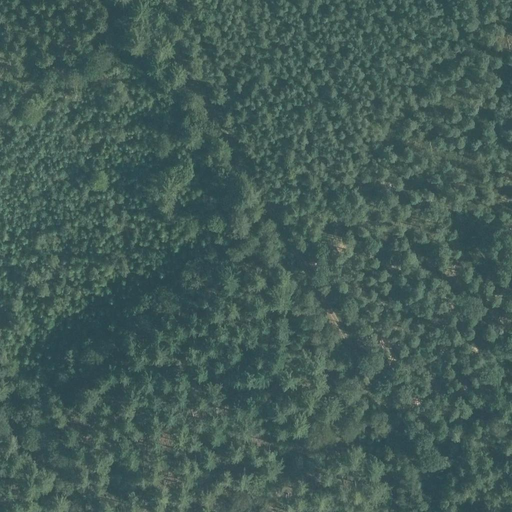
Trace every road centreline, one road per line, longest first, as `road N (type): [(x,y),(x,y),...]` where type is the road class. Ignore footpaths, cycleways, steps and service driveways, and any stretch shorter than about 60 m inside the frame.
road 1 (track): [(444,511),(143,0)]
road 2 (track): [(223,511),(371,384)]
road 3 (track): [(150,11),(0,117)]
road 4 (track): [(92,511),(0,356)]
